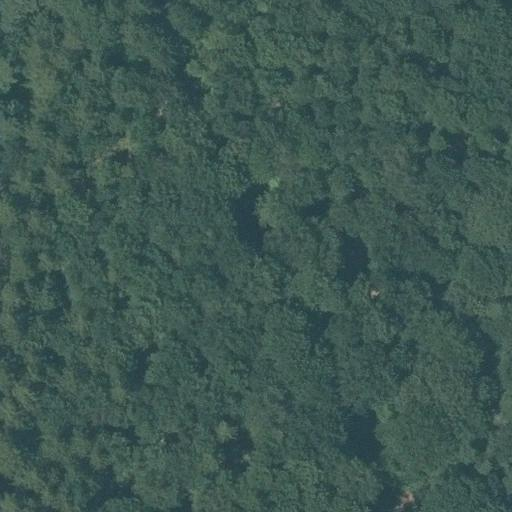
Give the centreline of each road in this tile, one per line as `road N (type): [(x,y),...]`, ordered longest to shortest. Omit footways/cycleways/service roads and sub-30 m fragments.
road 1 (track): [(428,511),(392,484),(289,293),(236,184),(167,0)]
road 2 (track): [(511,189),(380,511)]
